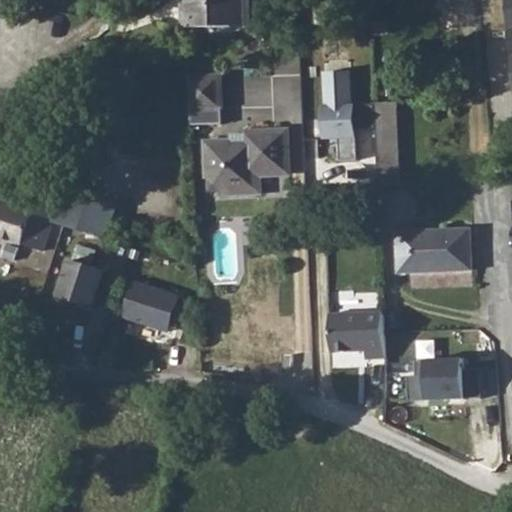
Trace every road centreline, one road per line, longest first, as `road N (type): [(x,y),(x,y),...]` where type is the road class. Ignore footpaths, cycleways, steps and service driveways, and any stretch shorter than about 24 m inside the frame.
road 1 (unclassified): [(0,352),(45,363),(168,370),(298,400),(511,505)]
road 2 (unknown): [(298,400),(290,79)]
road 3 (unknown): [(511,278),(507,135)]
